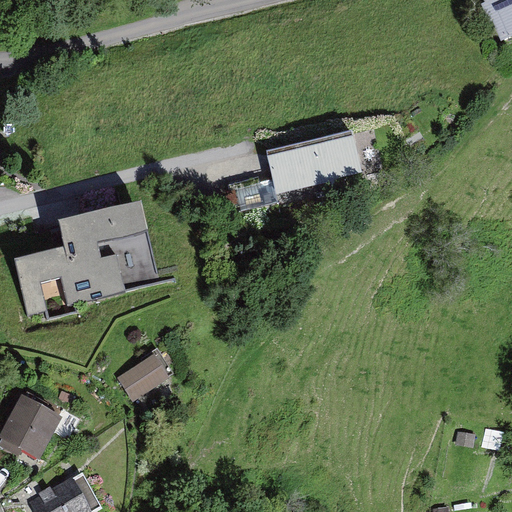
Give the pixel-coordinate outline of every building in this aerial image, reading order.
[(511,0),(497,0),(511,45),(511,0)] [(369,145),(280,161),(287,200),(376,184),(369,145)] [(246,193),(251,213),(276,206),(270,186),(246,193)] [(155,216),(71,234),(75,256),(25,267),(37,324),(93,311),(91,302),(170,285),(155,216)] [(181,386),(168,361),(129,381),(142,406),(181,386)] [(73,425),(37,405),(16,445),(52,464),(73,425)] [(92,511),(81,487),(42,505),(44,511),(92,511)]
